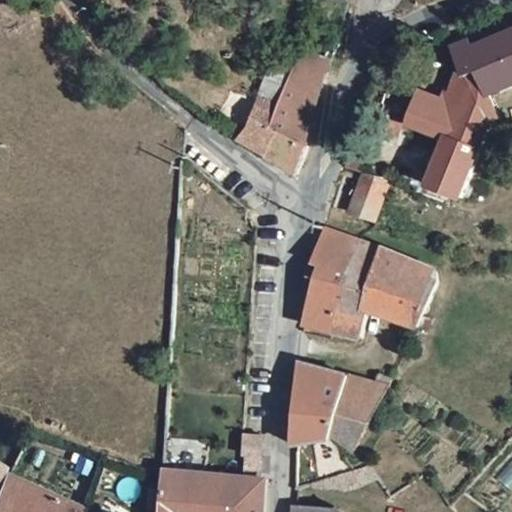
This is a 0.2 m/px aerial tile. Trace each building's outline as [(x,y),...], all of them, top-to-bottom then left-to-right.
[(488,86),(494,97),(511,89),(511,35),(475,51),(466,37),(452,45),(462,66),(475,90),(488,86)] [(298,169),(329,48),(302,38),(294,61),(282,92),(262,147),(298,169)] [(475,90),(462,66),(455,68),(447,101),(414,97),(407,133),(444,140),(434,185),(468,195),(487,128),(496,129),(496,101),(494,97),(488,86),(475,90)] [(262,147),(282,92),(264,87),(253,102),(231,93),(216,114),(229,126),(262,147)] [(346,210),(374,221),(386,187),(356,179),(352,192),(346,210)] [(306,323),(335,331),(366,339),(377,310),(420,326),(431,304),(440,261),(368,238),(357,235),(325,224),(314,260),(321,263),(306,323)] [(300,442),(333,438),(362,449),(385,399),(396,378),(384,375),(381,380),(356,375),(304,363),(300,442)] [(247,423),(245,468),(262,470),(266,425),(247,423)] [(359,459),(312,478),(314,481),(348,482),(368,474),(359,459)] [(0,490),(11,464),(0,460),(0,490)] [(168,460),(165,511),(268,511),(271,471),(262,470),(245,468),(168,460)] [(90,511),(94,496),(11,464),(0,490),(0,511),(90,511)] [(296,511),(349,511),(344,506),(297,503),(296,511)]
